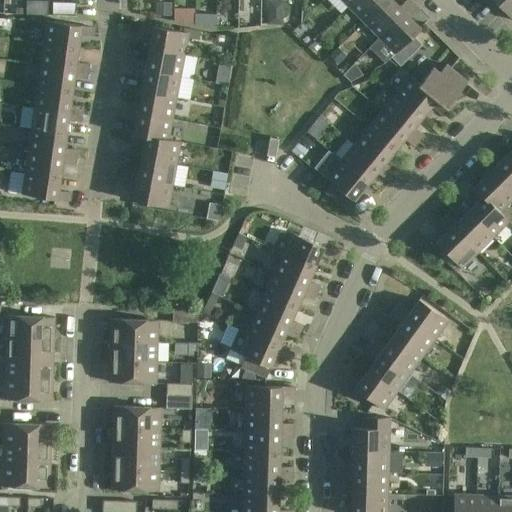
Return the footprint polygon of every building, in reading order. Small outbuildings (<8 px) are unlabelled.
[(354,0),(348,6),(363,22),(384,0),(354,0)] [(391,0),(384,0),(363,22),(379,37),(412,3),(409,0),(405,0),(398,7),(391,0)] [(511,0),(491,0),(511,20),(511,0)] [(418,8),(412,3),(379,37),(394,53),(419,28),(409,17),(418,8)] [(302,9),(301,22),(310,13),(308,10),(305,8),(302,9)] [(177,11),(177,22),(218,24),(219,13),(177,11)] [(45,21),(42,43),(77,48),(80,33),(92,35),(93,28),(45,21)] [(149,49),(183,55),(186,37),(199,39),(201,32),(188,29),(187,33),(141,24),(140,32),(151,34),(149,49)] [(394,53),(391,57),(399,65),(406,59),(421,44),(412,35),(394,53)] [(77,48),(42,43),(39,65),(87,71),(88,64),(75,63),(77,48)] [(337,47),(328,55),(338,64),(346,56),(337,47)] [(179,77),(183,55),(149,49),(146,63),(134,61),(133,68),(179,77)] [(353,63),(342,74),(350,82),(362,75),(353,63)] [(433,67),(419,83),(419,84),(446,106),(466,81),(446,64),(440,72),(433,67)] [(87,71),(39,65),(36,86),(72,91),(74,76),(86,78),(87,71)] [(175,98),(179,77),(133,68),(132,74),(143,76),(141,91),(175,98)] [(419,84),(419,83),(409,75),(395,93),(422,115),(431,105),(440,113),(446,106),(419,84)] [(36,86),(33,108),(81,114),(82,107),(69,106),(72,91),(36,86)] [(171,119),(175,98),(141,91),(138,106),(126,103),(124,111),(171,119)] [(395,93),(381,110),(418,140),(422,135),(412,127),(422,115),(395,93)] [(81,114),(33,108),(30,129),(66,134),(68,119),(80,121),(81,114)] [(418,140),(381,110),(367,127),(395,149),(404,138),(414,145),(418,140)] [(167,141),(167,140),(171,119),(124,111),(123,116),(135,119),(132,134),(167,141)] [(395,149),(367,127),(353,143),(391,174),(395,169),(385,161),(395,149)] [(66,134),(30,129),(27,150),(75,157),(76,150),(64,148),(66,134)] [(140,157),(175,164),(179,142),(167,140),(167,141),(132,134),(131,141),(143,143),(140,157)] [(391,174),(353,143),(340,160),(367,183),(377,171),(386,179),(391,174)] [(75,157),(27,150),(24,172),(60,176),(62,162),(74,164),(75,157)] [(125,176),(171,185),(175,164),(140,157),(138,172),(126,170),(125,176)] [(511,165),(504,158),(489,173),(511,196),(511,165)] [(346,209),(367,183),(340,160),(325,178),(332,183),(325,192),(346,209)] [(58,191),(60,176),(24,172),(21,194),(69,201),(70,193),(58,191)] [(511,199),(511,196),(489,173),(473,188),(498,213),(499,212),(511,199)] [(171,185),(125,176),(123,183),(135,185),(132,200),(167,207),(171,185)] [(468,211),(492,236),(508,221),(499,212),(498,213),(473,188),(469,192),(478,201),(468,211)] [(443,218),(477,252),(492,236),(468,211),(457,222),(448,213),(443,218)] [(461,268),(477,252),(443,218),(438,223),(447,231),(436,242),(461,268)] [(281,229),(272,249),(281,253),(313,268),(319,254),(331,259),(334,252),(290,233),(281,229)] [(281,253),(272,273),(316,292),(319,286),(307,281),(313,268),(281,253)] [(272,273),(264,293),(296,307),(302,293),(313,298),(316,292),(272,273)] [(264,293),(255,313),(299,332),(302,325),(290,320),(296,307),(264,293)] [(395,311),(434,339),(447,321),(418,299),(409,312),(400,305),(395,311)] [(198,310),(173,309),(172,322),(198,323),(198,310)] [(392,335),(422,356),(434,339),(395,311),(392,316),(401,323),(392,335)] [(255,313),(246,332),(278,347),(284,333),(296,338),(299,332),(255,313)] [(6,337),(53,339),(53,318),(7,317),(6,337)] [(110,319),(110,340),(157,342),(158,321),(110,319)] [(237,328),(228,349),(237,353),(245,356),(240,367),(265,377),(278,347),(246,332),(237,328)] [(370,346),(409,374),(422,356),(392,335),(384,347),(374,340),(370,346)] [(53,339),(6,337),(5,357),(52,359),(53,339)] [(157,362),(157,342),(110,340),(109,360),(157,362)] [(196,343),(188,342),(187,356),(196,356),(196,343)] [(367,370),(396,391),(409,374),(370,346),(366,351),(376,358),(367,370)] [(52,359),(5,357),(5,378),(51,379),(52,359)] [(156,383),(157,362),(109,360),(109,381),(156,383)] [(383,409),(396,391),(367,370),(358,382),(348,375),(344,381),(383,409)] [(51,379),(5,378),(4,398),(51,400),(51,379)] [(166,383),(166,395),(191,397),(191,384),(166,383)] [(245,386),(244,409),(280,410),(281,395),(293,395),(293,387),(245,386)] [(191,397),(166,395),(165,408),(191,409),(191,397)] [(113,407),(113,427),(159,429),(160,408),(113,407)] [(280,410),(244,409),(244,430),(292,431),(293,424),(280,424),(280,410)] [(353,428),(353,450),(388,452),(389,418),(362,417),(361,428),(353,428)] [(2,444),(49,446),(50,425),(3,424),(2,444)] [(159,429),(113,427),(112,448),(158,449),(159,429)] [(190,429),(181,429),(181,442),(190,442),(190,429)] [(292,431),(244,430),(243,452),(279,453),(279,438),(292,438),(292,431)] [(49,446),(2,444),(2,465),(49,466),(49,446)] [(464,457),(477,457),(477,447),(464,447),(464,457)] [(477,447),(477,457),(490,458),(490,448),(477,447)] [(158,449),(112,448),(111,468),(158,469),(158,449)] [(339,472),(387,473),(388,452),(353,450),(352,465),(339,464),(339,472)] [(279,453),(243,452),(243,474),(291,475),(291,468),(279,467),(279,453)] [(180,470),(189,470),(189,458),(181,457),(180,470)] [(48,487),(49,466),(2,465),(1,485),(48,487)] [(157,490),(158,469),(111,468),(111,488),(157,490)] [(189,470),(180,470),(180,483),(188,483),(189,470)] [(351,493),(387,495),(387,473),(339,472),(339,478),(352,478),(351,493)] [(291,475),(243,474),(242,495),(278,496),(278,481),(291,481),(291,475)] [(385,511),(387,495),(351,493),(350,511),(385,511)] [(475,511),(476,495),(453,494),(452,511),(475,511)] [(278,496),(242,495),(242,511),(289,511),(290,511),(277,511),(278,496)] [(497,511),(498,496),(476,495),(475,511),(497,511)] [(511,511),(511,496),(498,496),(497,511),(511,511)] [(7,497),(7,506),(19,506),(19,497),(7,497)] [(40,507),(40,498),(27,498),(27,506),(40,507)] [(151,508),(164,509),(164,500),(152,499),(151,508)] [(123,511),(124,501),(102,500),(101,511),(123,511)] [(177,500),(164,500),(164,509),(177,509),(177,500)] [(135,511),(136,501),(124,501),(123,511),(135,511)]
